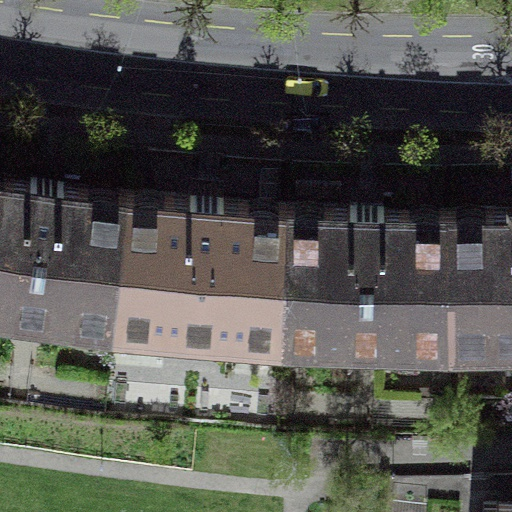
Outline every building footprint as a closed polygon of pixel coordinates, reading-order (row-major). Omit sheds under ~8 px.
[(0,307),(113,323),(126,188),(63,179),(64,170),(48,168),(31,166),(29,175),(0,170),(0,307)] [(189,193),(126,188),(113,323),(281,336),(286,201),(223,196),(224,187),(207,186),(190,184),(189,193)] [(286,201),(281,336),(450,341),(447,206),(384,204),(384,195),(367,195),(350,194),(349,203),(286,201)] [(447,206),(450,341),(511,340),(511,196),(511,205),(447,206)] [(511,511),(511,500),(483,501),(482,511),(511,511)]
